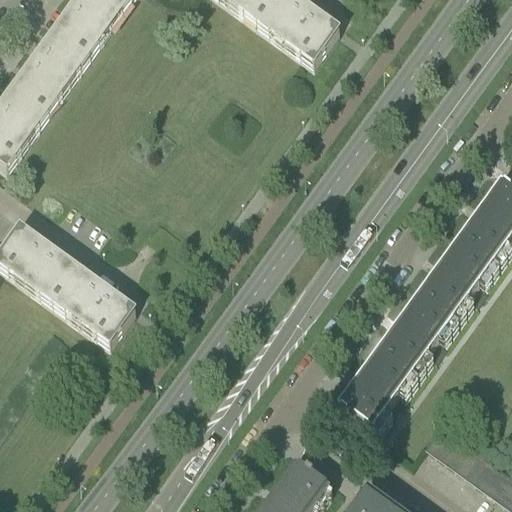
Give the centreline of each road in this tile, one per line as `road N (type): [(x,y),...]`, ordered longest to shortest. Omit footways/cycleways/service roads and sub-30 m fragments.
road 1 (secondary): [(461,0),(89,511)]
road 2 (secondary): [(165,511),(511,32)]
road 3 (unclassified): [(287,410),(495,126)]
road 4 (unclassified): [(427,511),(287,410)]
road 5 (residential): [(140,307),(0,208)]
road 6 (unclassified): [(214,511),(287,410)]
